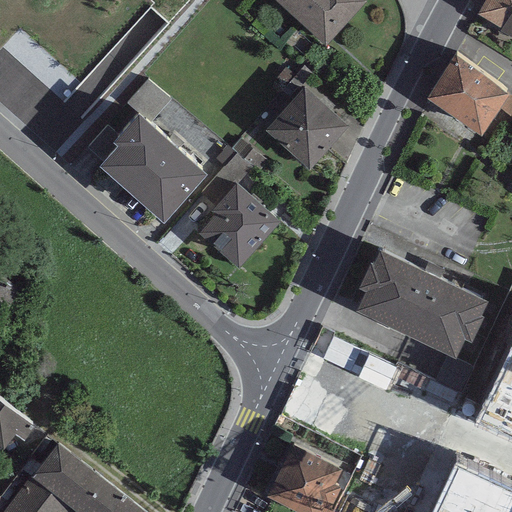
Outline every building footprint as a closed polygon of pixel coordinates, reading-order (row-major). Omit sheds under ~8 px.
[(283,0),(325,39),(361,0),(283,0)] [(511,0),(480,0),(476,7),(501,20),(511,0)] [(511,0),(501,20),(499,24),(511,31),(511,0)] [(510,84),(455,46),(426,88),(481,126),(510,84)] [(348,118),(304,79),(265,122),(309,161),(348,118)] [(207,158),(139,98),(112,128),(117,132),(100,150),(164,207),(207,158)] [(280,213),(236,173),(211,201),(217,207),(200,225),(237,259),(280,213)] [(488,301),(379,250),(374,262),(371,260),(358,287),(366,290),(357,310),(456,357),(465,338),(472,342),(484,316),(482,315),(488,301)] [(0,306),(21,277),(0,263),(0,306)] [(511,339),(475,421),(511,437),(511,339)] [(439,384),(463,394),(473,369),(450,360),(439,384)] [(35,420),(0,392),(0,439),(3,442),(15,427),(24,434),(35,420)] [(156,511),(59,435),(0,511),(62,511),(71,501),(85,511),(156,511)] [(341,461),(292,436),(266,489),(311,511),(316,511),(324,497),(330,500),(340,479),(334,476),(341,461)] [(511,511),(511,478),(455,453),(428,511),(511,511)]
